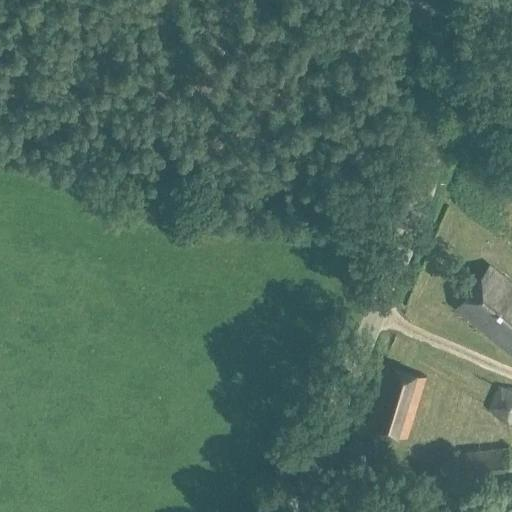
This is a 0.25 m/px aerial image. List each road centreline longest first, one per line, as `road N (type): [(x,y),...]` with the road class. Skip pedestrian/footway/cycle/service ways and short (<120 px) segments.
road 1 (tertiary): [(294,511),(420,213),(433,111),(420,0)]
road 2 (track): [(376,317),(511,371)]
